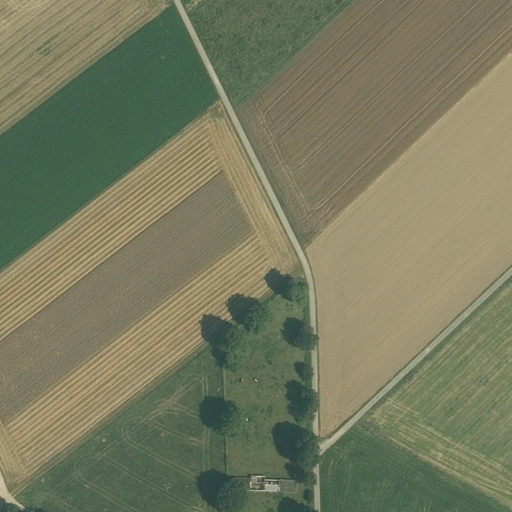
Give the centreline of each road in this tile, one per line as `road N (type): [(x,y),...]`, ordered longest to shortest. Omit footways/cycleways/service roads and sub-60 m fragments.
road 1 (track): [(318,453),(314,281),(177,0)]
road 2 (track): [(10,497),(314,281)]
road 3 (track): [(318,453),(511,272)]
